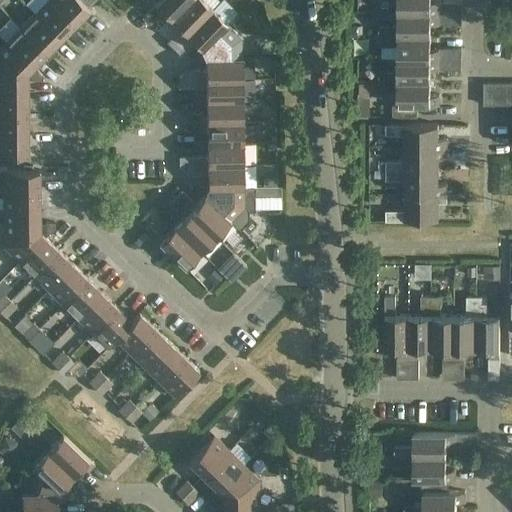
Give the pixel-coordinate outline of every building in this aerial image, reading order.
[(51,0),(44,0),(34,11),(60,38),(74,23),(51,0)] [(94,0),(51,0),(74,23),(89,8),(88,7),(94,0)] [(171,19),(189,0),(158,0),(142,17),(149,24),(163,10),(171,19)] [(172,47),(212,8),(204,0),(189,0),(171,19),(180,27),(167,42),(172,47)] [(398,0),(398,13),(462,13),(462,2),(431,2),(430,0),(378,0),(379,0),(398,0)] [(212,8),(172,47),(179,54),(194,40),(202,49),(227,24),(228,23),(212,8)] [(46,52),(60,38),(34,11),(19,26),(46,52)] [(462,24),(462,13),(398,13),(398,25),(379,25),(379,36),(431,36),(431,24),(462,24)] [(206,52),(206,56),(241,56),(241,37),(227,24),(202,49),(206,52)] [(46,52),(19,26),(5,41),(31,67),(33,65),(46,52)] [(363,34),(363,26),(352,26),(352,34),(363,34)] [(379,36),(379,46),(398,46),(398,58),(462,58),(462,48),(440,47),(440,49),(431,49),(431,36),(379,36)] [(274,40),(260,40),(261,53),(274,52),(274,40)] [(31,67),(5,41),(0,45),(0,91),(27,92),(27,80),(42,80),(42,74),(33,65),(31,67)] [(178,79),(242,78),(242,56),(241,56),(206,56),(206,69),(186,70),(178,78),(178,79)] [(398,58),(397,71),(378,71),(378,81),(431,81),(431,70),(462,70),(462,58),(398,58)] [(207,100),(243,99),(242,78),(178,79),(178,88),(206,87),(207,100)] [(430,95),(431,81),(378,81),(378,91),(397,92),(397,104),(393,104),(393,117),(418,117),(418,105),(439,105),(439,95),(430,95)] [(484,105),(495,105),(495,82),(484,82),(484,105)] [(506,82),(495,82),(495,105),(506,105),(506,82)] [(373,83),(359,83),(359,97),(367,97),(373,91),(373,83)] [(0,112),(27,112),(27,92),(0,91),(0,112)] [(187,122),(243,121),(243,99),(207,100),(207,113),(187,113),(187,122)] [(0,112),(0,132),(28,132),(27,112),(0,112)] [(207,143),(243,143),(243,121),(187,122),(187,131),(207,131),(207,143)] [(405,148),(447,149),(447,138),(438,138),(438,124),(386,124),(386,134),(405,135),(405,148)] [(0,153),(28,153),(28,132),(0,132),(0,153)] [(188,165),(243,164),(243,143),(207,143),(207,156),(187,156),(188,165)] [(386,172),(438,173),(438,157),(447,157),(447,149),(405,148),(405,160),(386,160),(386,172)] [(188,165),(187,156),(179,156),(179,166),(188,174),(188,165)] [(243,164),(188,165),(188,174),(208,174),(208,187),(243,186),(243,187),(244,187),(243,164)] [(39,169),(19,169),(3,170),(4,191),(39,190),(39,169)] [(405,196),(447,197),(447,183),(438,183),(438,173),(386,172),(386,180),(405,180),(405,196)] [(208,191),(204,195),(230,219),(230,220),(240,229),(248,220),(248,211),(254,211),(254,187),(244,187),(243,187),(243,186),(208,187),(208,191)] [(39,211),(39,190),(4,191),(4,211),(39,211)] [(230,220),(230,219),(204,195),(196,204),(181,190),(175,196),(215,235),(230,220)] [(277,194),(262,194),(262,213),(276,213),(277,194)] [(215,235),(175,196),(169,203),(183,217),(174,226),(200,251),(215,235)] [(447,203),(447,197),(405,196),(405,210),(386,210),(386,221),(438,221),(438,203),(447,203)] [(39,222),(39,211),(4,211),(0,210),(0,220),(4,221),(4,242),(21,259),(44,235),(46,237),(54,228),(54,222),(39,222)] [(185,267),(200,251),(174,226),(166,235),(151,221),(145,227),(185,267)] [(58,249),(46,237),(44,235),(21,259),(35,274),(58,249)] [(73,264),(58,249),(35,274),(50,288),(73,264)] [(217,267),(231,281),(246,266),(233,252),(217,267)] [(418,273),(437,271),(435,254),(416,256),(418,273)] [(88,278),(73,264),(50,288),(64,303),(88,278)] [(215,267),(206,276),(214,284),(223,274),(215,267)] [(477,267),(466,267),(466,273),(471,277),(477,277),(477,267)] [(481,268),(481,281),(499,281),(499,268),(481,268)] [(88,278),(64,303),(79,317),(102,292),(88,278)] [(117,307),(102,292),(79,317),(93,332),(117,307)] [(0,310),(11,300),(5,293),(0,298),(0,310)] [(397,379),(408,379),(408,315),(396,315),(396,295),(385,295),(385,347),(397,348),(397,379)] [(431,348),(431,296),(421,296),(421,315),(408,315),(408,379),(419,379),(419,348),(431,348)] [(431,296),(431,348),(444,348),(444,357),(454,357),(454,315),(441,315),(441,296),(431,296)] [(467,315),(454,315),(454,357),(463,357),(464,348),(477,348),(477,296),(467,296),(467,315)] [(477,296),(477,348),(489,348),(489,379),(500,379),(500,315),(487,315),(487,296),(477,296)] [(11,300),(0,310),(0,312),(5,317),(17,306),(11,300)] [(131,320),(117,307),(93,332),(108,346),(140,312),(139,312),(131,320)] [(116,339),(130,352),(155,327),(140,312),(108,346),(108,347),(116,339)] [(28,340),(40,328),(33,322),(22,333),(28,340)] [(169,341),(155,327),(130,352),(145,367),(169,341)] [(46,334),(40,328),(28,340),(34,346),(46,334)] [(169,341),(145,367),(159,381),(184,355),(169,341)] [(58,368),(69,357),(63,351),(52,362),(58,368)] [(199,370),(184,355),(159,381),(174,395),(199,370)] [(69,357),(58,368),(63,374),(74,362),(69,357)] [(95,387),(106,376),(99,370),(88,381),(95,387)] [(112,382),(106,376),(95,387),(101,393),(112,382)] [(125,416),(135,405),(129,399),(119,410),(125,416)] [(148,419),(158,410),(151,403),(141,411),(148,419)] [(141,411),(135,405),(125,416),(131,422),(141,411)] [(17,419),(27,428),(33,422),(24,413),(17,419)] [(27,428),(17,419),(11,426),(20,435),(27,428)] [(62,433),(47,449),(73,474),(82,465),(87,470),(94,463),(62,433)] [(394,446),(394,456),(446,456),(446,444),(477,444),(478,433),(413,433),(413,446),(394,446)] [(189,460),(204,475),(229,449),(214,435),(189,460)] [(273,444),(262,452),(266,458),(277,450),(273,444)] [(32,465),(38,471),(38,470),(63,495),(65,493),(70,488),(65,483),(73,474),(47,449),(32,465)] [(218,489),(243,464),(229,449),(204,475),(217,488),(218,489)] [(446,456),(394,456),(394,466),(413,466),(413,479),(423,479),(449,479),(455,479),(455,469),(446,469),(446,456)] [(275,511),(275,503),(259,503),(258,479),(243,464),(218,489),(217,488),(208,496),(208,503),(223,503),(223,511),(275,511)] [(65,500),(65,493),(63,495),(38,470),(38,471),(30,491),(22,491),(21,511),(58,511),(58,500),(65,500)] [(448,491),(449,479),(423,479),(423,504),(404,504),(404,511),(456,511),(456,501),(465,501),(465,491),(448,491)] [(176,491),(182,497),(193,486),(187,480),(176,491)] [(382,495),(383,482),(370,481),(369,495),(382,495)] [(193,486),(182,497),(188,503),(199,492),(193,486)] [(292,511),(293,503),(280,503),(279,511),(292,511)]
